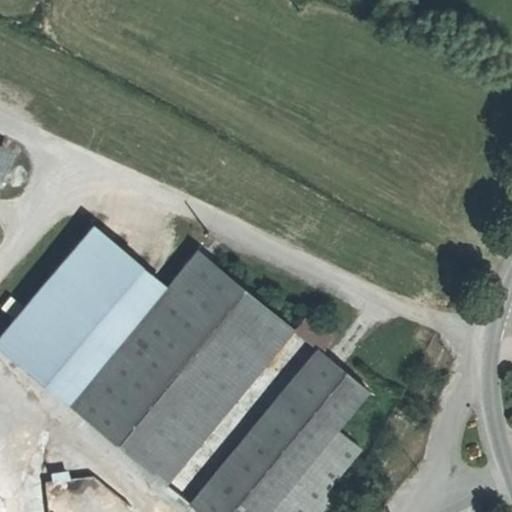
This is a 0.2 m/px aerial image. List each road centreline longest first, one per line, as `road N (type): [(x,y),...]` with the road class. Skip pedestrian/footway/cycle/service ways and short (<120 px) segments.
road 1 (track): [(0,122),(492,343)]
road 2 (tertiary): [(511,309),(492,343),(492,400),(511,478)]
